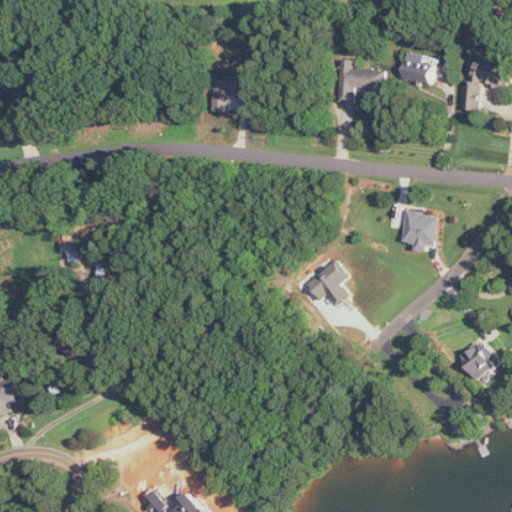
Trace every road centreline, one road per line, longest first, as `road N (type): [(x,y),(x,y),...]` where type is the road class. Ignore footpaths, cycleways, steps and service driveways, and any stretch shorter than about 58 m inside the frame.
road 1 (residential): [(511,182),(169,146),(0,166)]
road 2 (residential): [(383,339),(511,209)]
road 3 (residential): [(0,459),(30,451),(64,459),(84,486),(83,511)]
